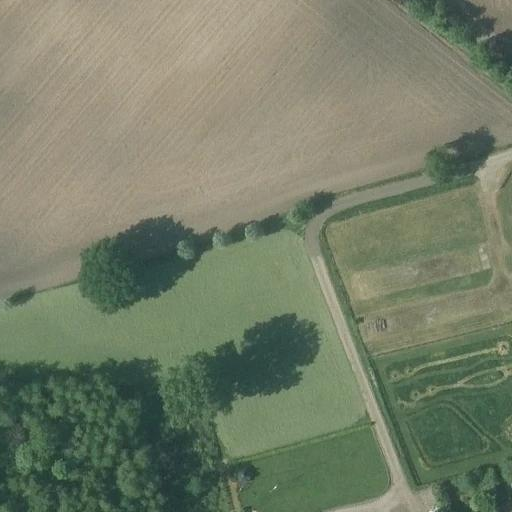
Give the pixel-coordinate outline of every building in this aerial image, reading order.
[(463,185),(447,188),(449,198),(465,195),(463,185)] [(361,243),(428,223),(420,199),(354,219),(361,243)] [(471,256),(354,274),(357,296),(474,278),(471,256)] [(381,304),(389,335),(419,327),(412,297),(381,304)] [(364,342),(388,336),(382,313),(358,319),(364,342)] [(239,469),(235,476),(240,483),(248,482),(251,475),(247,468),(239,469)]
